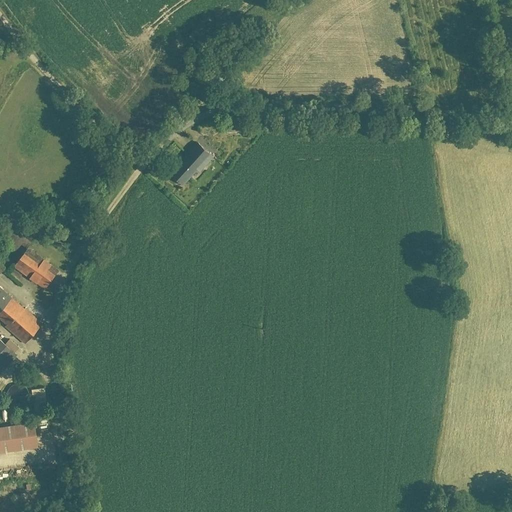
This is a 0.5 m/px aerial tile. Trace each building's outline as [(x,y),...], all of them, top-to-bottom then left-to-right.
[(202,80),(216,87),(221,77),(208,70),(202,80)] [(207,157),(190,141),(161,170),(177,186),(207,157)] [(21,245),(8,263),(39,287),(53,268),(21,245)] [(0,325),(17,341),(36,320),(0,288),(0,325)] [(0,366),(12,353),(0,342),(0,366)] [(20,401),(21,400),(23,393),(19,386),(12,383),(4,386),(1,394),(4,401),(12,404),(20,401)] [(41,387),(28,389),(29,405),(43,404),(41,387)] [(30,420),(0,424),(0,450),(34,446),(30,420)]
